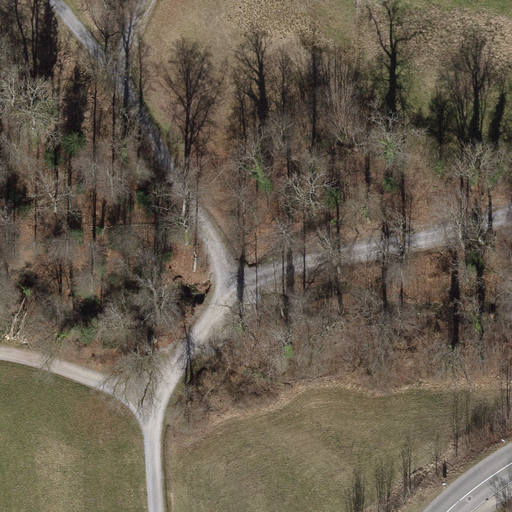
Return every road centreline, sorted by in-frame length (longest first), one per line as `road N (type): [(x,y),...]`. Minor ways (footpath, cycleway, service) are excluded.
road 1 (track): [(511,216),(257,280),(221,308),(153,398)]
road 2 (track): [(54,0),(127,93),(237,292)]
road 3 (track): [(153,398),(0,352)]
